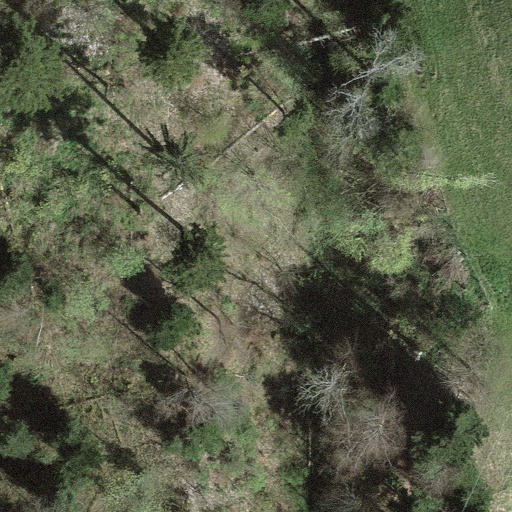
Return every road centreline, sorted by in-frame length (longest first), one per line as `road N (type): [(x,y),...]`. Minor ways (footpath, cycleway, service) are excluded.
road 1 (track): [(389,0),(402,56),(459,198),(493,247),(511,257)]
road 2 (track): [(0,77),(32,87),(81,86),(125,68),(214,0)]
